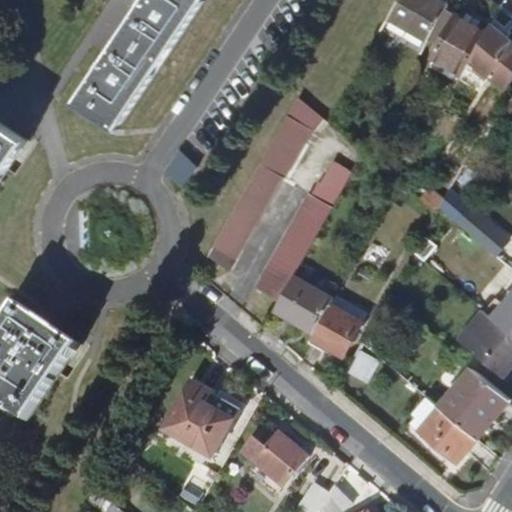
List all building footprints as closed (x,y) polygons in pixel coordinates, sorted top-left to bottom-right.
[(208,0),(150,0),(80,104),(119,130),(208,0)] [(434,0),(400,0),(390,19),(382,32),(422,56),(429,42),(449,8),(434,0)] [(437,59),(466,75),(466,73),(489,35),(459,19),(437,59)] [(511,85),(511,40),(494,26),(489,35),(473,63),(509,91),(511,85)] [(318,135),(326,120),(301,100),(293,114),(315,132),(318,135)] [(290,176),(315,132),(290,119),(278,141),(219,243),(241,256),(288,176),(290,176)] [(0,180),(28,140),(0,121),(0,180)] [(261,283),(284,297),(298,273),(338,203),(315,190),(261,283)] [(500,253),(511,239),(511,234),(476,203),(461,220),(500,253)] [(279,306),(320,331),(334,305),(339,296),(298,273),(284,297),(279,306)] [(511,296),(496,317),(511,329),(511,296)] [(79,345),(20,303),(0,332),(0,399),(28,419),(79,345)] [(316,337),(338,350),(347,355),(365,324),(334,305),(320,331),(316,337)] [(511,375),(511,329),(496,317),(492,313),(470,341),(511,375)] [(335,356),(338,350),(316,337),(312,343),(335,356)] [(383,358),(369,348),(356,372),(370,380),(383,358)] [(511,392),(474,363),(442,404),(481,435),(511,396),(511,392)] [(241,409),(217,395),(195,382),(168,430),(214,456),(241,409)] [(221,389),(217,395),(241,409),(244,402),(221,389)] [(462,458),(481,435),(442,404),(430,395),(417,412),(421,415),(417,421),(462,458)] [(283,484),(291,475),(302,462),(289,450),(292,445),(280,434),(266,451),(255,442),(247,452),(283,484)] [(311,462),(292,445),(289,450),(302,462),(291,475),(296,479),(311,462)] [(129,467),(115,458),(105,474),(121,483),(129,467)] [(297,510),(299,511),(319,511),(332,495),(316,483),(297,510)] [(341,511),(351,503),(335,489),(332,495),(319,511),(341,511)] [(128,511),(115,501),(108,511),(128,511)]
